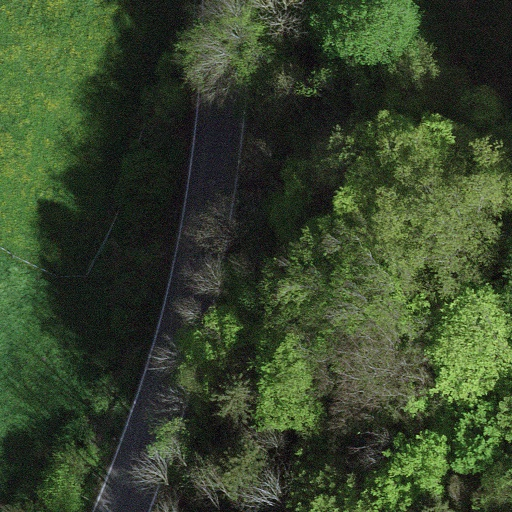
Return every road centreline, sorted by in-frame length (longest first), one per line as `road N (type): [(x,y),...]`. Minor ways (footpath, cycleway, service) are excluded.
road 1 (tertiary): [(119,511),(180,345),(208,228),(222,134),(226,0)]
road 2 (track): [(272,511),(317,356),(323,123)]
road 3 (track): [(323,123),(304,0)]
